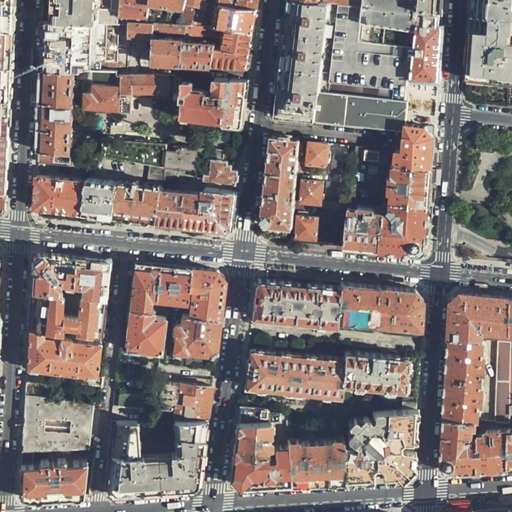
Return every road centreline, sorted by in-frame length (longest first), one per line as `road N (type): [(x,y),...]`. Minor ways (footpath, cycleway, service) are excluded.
road 1 (residential): [(22,233),(3,511)]
road 2 (residential): [(95,511),(125,244)]
road 3 (residential): [(243,255),(273,0)]
road 4 (residential): [(33,0),(22,233)]
road 5 (tertiary): [(213,506),(426,495)]
road 6 (residential): [(235,330),(435,347)]
road 7 (residential): [(439,273),(243,255)]
road 8 (residential): [(213,506),(235,330)]
road 9 (residential): [(439,273),(450,115)]
road 10 (residential): [(426,495),(435,347)]
